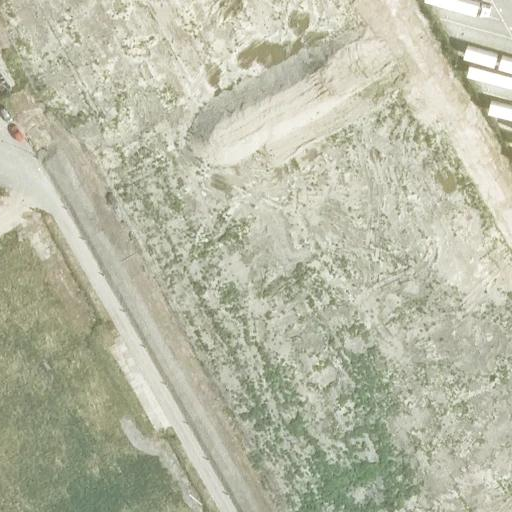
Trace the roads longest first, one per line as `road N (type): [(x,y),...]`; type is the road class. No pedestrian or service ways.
road 1 (unknown): [(232,511),(21,162),(0,152)]
road 2 (unclassified): [(259,0),(0,146)]
road 3 (unclassified): [(511,203),(395,0)]
